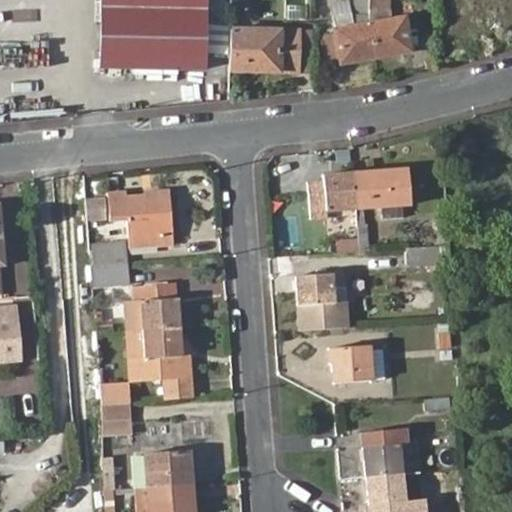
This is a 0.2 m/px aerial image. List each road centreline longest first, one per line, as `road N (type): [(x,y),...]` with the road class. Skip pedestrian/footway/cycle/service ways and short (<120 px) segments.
road 1 (residential): [(237,133),(263,470),(280,511)]
road 2 (residential): [(39,151),(61,402),(47,453),(33,466),(0,468)]
road 3 (residential): [(511,77),(369,115),(237,133)]
road 4 (residential): [(237,133),(39,151)]
road 5 (unknown): [(94,146),(61,44),(57,0)]
